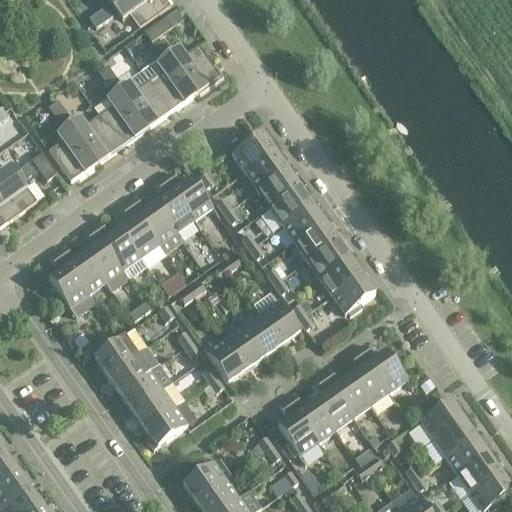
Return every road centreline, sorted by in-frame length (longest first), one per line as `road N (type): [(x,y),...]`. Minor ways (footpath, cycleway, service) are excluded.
road 1 (residential): [(511,435),(261,84)]
road 2 (residential): [(0,270),(261,84)]
road 3 (residential): [(165,511),(0,278)]
road 4 (residential): [(0,406),(75,511)]
